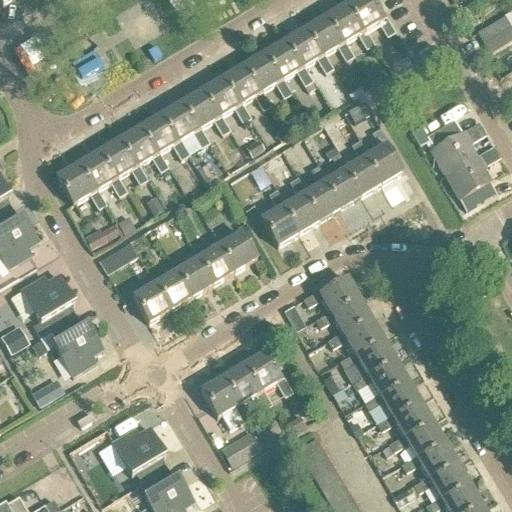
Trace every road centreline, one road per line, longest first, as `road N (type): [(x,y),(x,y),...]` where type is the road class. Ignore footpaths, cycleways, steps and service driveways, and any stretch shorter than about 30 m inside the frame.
road 1 (residential): [(295,0),(64,136),(39,136)]
road 2 (residential): [(152,378),(338,266),(369,262),(399,280)]
road 3 (residential): [(39,136),(31,172),(152,378)]
road 4 (unknown): [(256,316),(374,511)]
road 5 (residential): [(511,473),(399,280)]
road 6 (residential): [(511,165),(413,0)]
road 7 (residential): [(0,470),(152,378)]
road 8 (residential): [(152,378),(233,511)]
